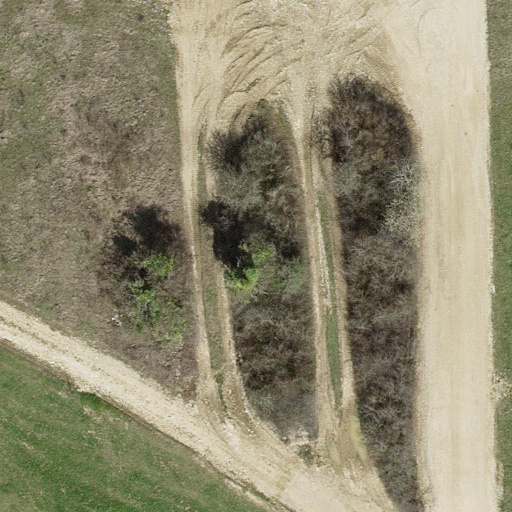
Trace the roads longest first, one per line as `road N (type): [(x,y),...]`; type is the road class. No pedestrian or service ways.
road 1 (track): [(466,511),(451,0)]
road 2 (track): [(0,315),(329,511)]
